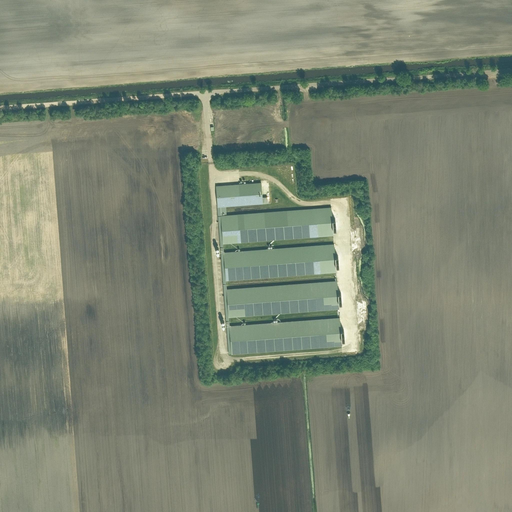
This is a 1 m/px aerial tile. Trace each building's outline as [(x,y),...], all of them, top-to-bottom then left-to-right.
[(262,182),(218,185),(219,206),(263,203),(262,182)] [(332,206),(222,214),(224,243),(335,234),(332,206)] [(335,243),(225,251),(227,280),(338,272),(335,243)] [(338,280),(228,288),(230,317),(340,309),(338,280)] [(341,317),(231,325),(234,354),(344,345),(341,317)]
